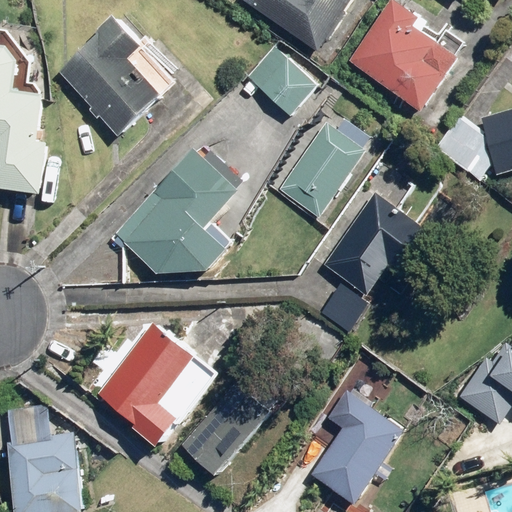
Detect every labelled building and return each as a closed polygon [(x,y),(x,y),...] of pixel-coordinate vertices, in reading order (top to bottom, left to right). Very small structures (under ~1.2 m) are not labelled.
[(254,0),(331,50),(363,0),(254,0)] [(440,24),(443,19),(417,0),(401,0),(360,58),(435,111),(477,52),(471,48),(477,39),(457,26),(452,32),(440,24)] [(511,4),(511,0),(485,0),(504,15),(511,4)] [(155,40),(127,12),(68,71),(99,103),(94,108),(105,118),(108,115),(129,136),(174,91),(139,56),(155,40)] [(31,41),(0,38),(0,185),(55,190),(60,136),(54,136),(58,91),(27,88),(31,41)] [(284,41),(253,76),(299,117),(330,82),(284,41)] [(511,107),(488,114),(494,133),(466,112),(443,142),(489,177),(502,160),(505,173),(511,171),(511,107)] [(378,149),(333,117),(283,188),(328,220),(378,149)] [(256,186),(207,142),(123,230),(168,273),(225,266),(247,241),(225,221),(256,186)] [(458,235),(384,186),(332,264),(379,295),(402,262),(428,279),(458,235)] [(279,210),(264,200),(249,221),(265,232),(279,210)] [(279,252),(259,241),(249,258),(268,269),(279,252)] [(384,301),(350,278),(327,312),(361,335),(384,301)] [(231,371),(162,320),(106,392),(174,445),(231,371)] [(293,400),(254,367),(191,442),(229,475),(293,400)] [(356,389),(337,418),(351,427),(322,472),(370,503),(418,429),(356,389)] [(82,511),(99,508),(82,428),(58,433),(51,403),(14,411),(22,446),(17,447),(30,511),(82,511)]
